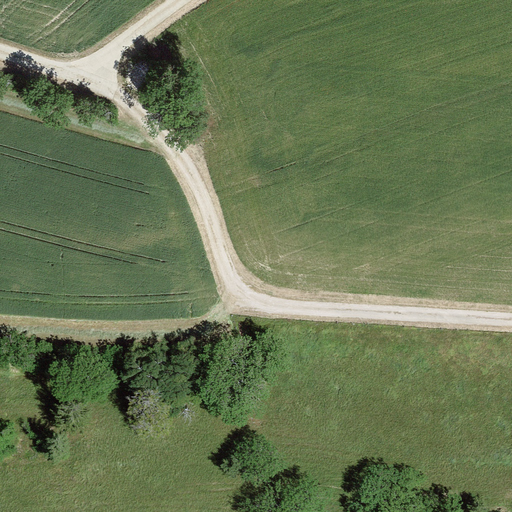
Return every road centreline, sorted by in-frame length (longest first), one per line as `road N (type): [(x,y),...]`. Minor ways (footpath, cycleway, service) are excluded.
road 1 (track): [(86,79),(129,103),(183,160),(239,302),(511,322)]
road 2 (track): [(183,0),(86,79)]
